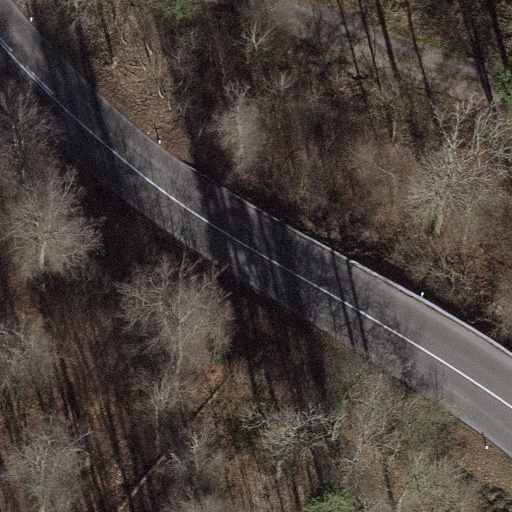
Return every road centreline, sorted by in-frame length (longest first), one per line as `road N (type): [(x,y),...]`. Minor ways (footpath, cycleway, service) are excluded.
road 1 (secondary): [(0,41),(163,190),(511,410)]
road 2 (track): [(245,0),(511,102)]
